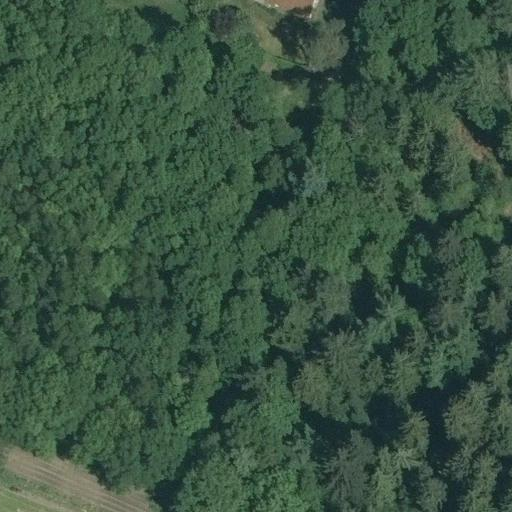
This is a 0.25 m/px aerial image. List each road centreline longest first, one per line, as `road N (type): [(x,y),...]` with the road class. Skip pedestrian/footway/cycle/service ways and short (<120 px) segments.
road 1 (track): [(7,0),(239,128),(258,149),(251,308),(188,511)]
road 2 (track): [(250,135),(260,105),(282,79),(336,84),(380,0)]
